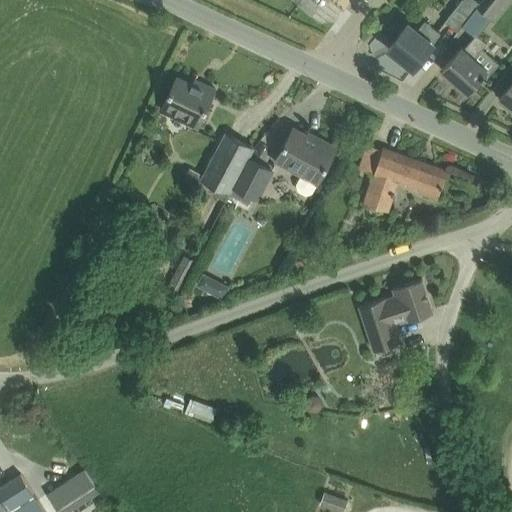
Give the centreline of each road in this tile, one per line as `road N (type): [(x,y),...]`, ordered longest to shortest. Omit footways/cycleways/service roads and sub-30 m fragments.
road 1 (unclassified): [(0,380),(53,377),(473,232)]
road 2 (unclassified): [(474,511),(444,398),(441,348),(473,232)]
road 3 (tertiary): [(511,157),(320,72)]
road 4 (tertiary): [(320,72),(163,0)]
